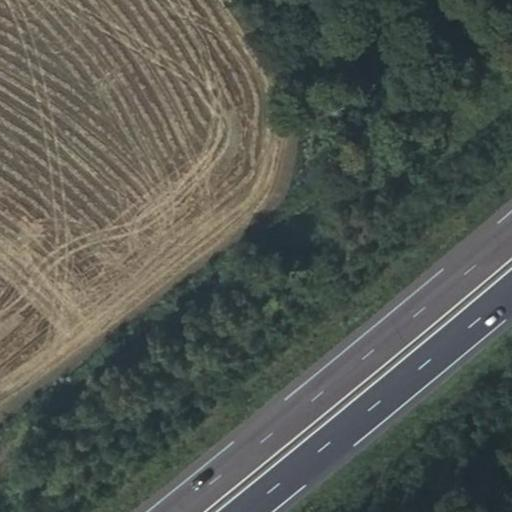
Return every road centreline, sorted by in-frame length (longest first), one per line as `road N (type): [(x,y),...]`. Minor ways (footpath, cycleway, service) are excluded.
road 1 (motorway): [(511,216),(154,511)]
road 2 (motorway): [(239,511),(511,288)]
